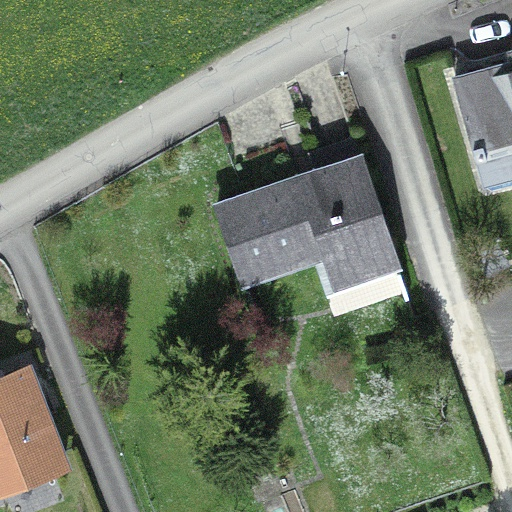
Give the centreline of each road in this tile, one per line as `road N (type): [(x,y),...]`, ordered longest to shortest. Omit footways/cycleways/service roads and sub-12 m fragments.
road 1 (residential): [(0,226),(441,0)]
road 2 (track): [(511,511),(357,44)]
